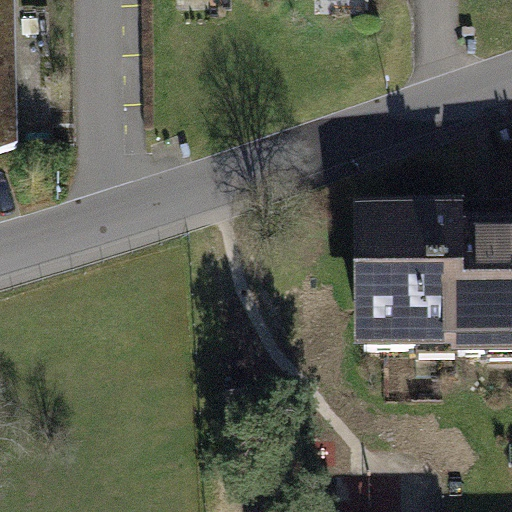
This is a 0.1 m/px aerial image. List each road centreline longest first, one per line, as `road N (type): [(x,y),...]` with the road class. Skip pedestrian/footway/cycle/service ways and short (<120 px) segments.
road 1 (unclassified): [(119,214),(448,103)]
road 2 (unclassified): [(100,0),(108,168),(119,214)]
road 3 (unclassified): [(0,249),(119,214)]
